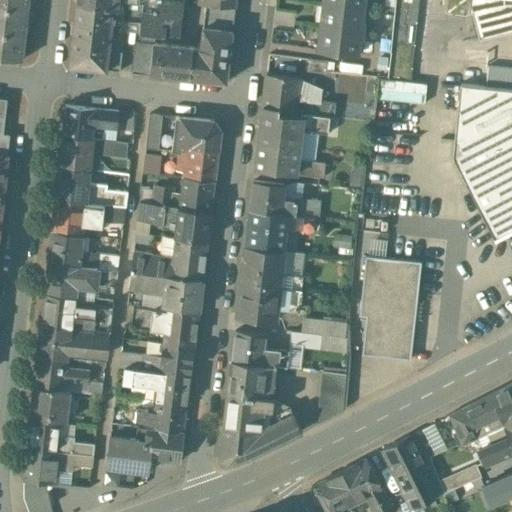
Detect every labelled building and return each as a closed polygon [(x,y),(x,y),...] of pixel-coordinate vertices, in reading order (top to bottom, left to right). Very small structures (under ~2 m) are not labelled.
[(27,0),(0,0),(0,5),(27,9),(27,0)] [(127,0),(141,1),(140,10),(141,10),(155,12),(156,0),(127,0)] [(177,0),(156,0),(155,12),(176,14),(177,7),(177,0)] [(195,0),(177,0),(177,7),(181,8),(180,12),(232,18),(234,4),(195,0)] [(323,0),(317,49),(356,53),(358,36),(360,37),(362,23),(360,23),(362,0),(323,0)] [(396,0),(388,97),(425,101),(427,81),(413,80),(419,0),(396,0)] [(511,0),(470,0),(480,41),(511,32),(511,0)] [(118,8),(75,3),(68,66),(104,69),(106,50),(107,50),(111,19),(121,20),(121,19),(122,8),(118,8)] [(27,9),(0,5),(0,31),(24,34),(27,9)] [(140,10),(122,8),(121,19),(140,21),(141,10),(140,10)] [(155,12),(141,10),(140,21),(138,32),(178,37),(180,15),(176,14),(155,12)] [(121,20),(111,19),(107,50),(121,51),(123,36),(120,36),(121,20)] [(231,31),(202,27),(199,48),(228,51),(231,31)] [(24,34),(0,31),(0,57),(21,60),(24,34)] [(152,43),(135,41),(134,52),(150,54),(152,43)] [(199,48),(152,43),(150,54),(148,74),(225,82),(228,51),(199,48)] [(107,50),(106,50),(104,69),(119,71),(121,51),(107,50)] [(150,54),(134,52),(131,72),(148,74),(150,54)] [(511,67),(488,66),(486,86),(511,88),(511,67)] [(297,78),(265,74),(262,105),(261,109),(292,113),(293,110),(294,98),(297,78)] [(511,88),(486,86),(460,84),(452,158),(465,183),(466,183),(494,239),(511,230),(511,88)] [(330,100),(302,97),(302,99),(294,98),(293,110),(301,111),(300,113),(328,117),(330,100)] [(95,108),(66,105),(62,134),(92,137),(93,129),(95,108)] [(119,111),(95,108),(93,129),(101,130),(102,125),(117,127),(119,111)] [(292,113),(261,109),(257,142),(297,146),(299,130),(299,126),(291,125),(292,113)] [(300,113),(292,113),(291,125),(299,126),(299,130),(326,133),(328,117),(300,113)] [(163,115),(150,114),(146,148),(159,149),(163,115)] [(214,121),(176,116),(172,150),(181,151),(182,151),(182,146),(218,149),(221,130),(214,121)] [(92,137),(62,134),(59,163),(89,167),(90,154),(92,137)] [(100,138),(92,137),(90,154),(98,154),(99,152),(100,138)] [(128,142),(100,138),(99,152),(126,157),(128,142)] [(297,146),(257,142),(254,169),(293,174),(295,158),(297,146)] [(218,149),(182,146),(182,151),(181,151),(178,168),(186,169),(186,176),(214,180),(218,149)] [(160,154),(145,153),(143,171),(158,173),(160,154)] [(324,162),(295,158),(293,174),(322,177),(324,162)] [(88,172),(58,168),(55,197),(85,201),(87,182),(88,172)] [(186,176),(183,176),(180,206),(210,210),(214,180),(186,176)] [(282,184),(253,181),(250,208),(279,212),(281,199),(282,184)] [(107,184),(87,182),(85,201),(103,203),(125,206),(127,191),(106,189),(107,184)] [(173,188),(154,185),(152,203),(171,205),(173,188)] [(85,201),(55,197),(52,227),(81,230),(82,224),(84,205),(85,201)] [(295,199),(285,197),(285,200),(281,199),(279,212),(293,214),(295,199)] [(312,201),(295,199),(293,214),(295,214),(310,216),(312,201)] [(152,203),(139,201),(137,218),(168,223),(171,205),(152,203)] [(102,208),(84,205),(82,224),(99,226),(100,218),(123,221),(125,206),(103,203),(102,208)] [(210,210),(180,206),(176,237),(206,240),(210,210)] [(279,212),(250,208),(245,246),(283,250),(285,229),(293,230),(295,214),(293,214),(279,212)] [(310,216),(295,214),(293,230),(312,232),(314,216),(310,216)] [(81,234),(51,231),(48,260),(78,264),(80,249),(81,234)] [(206,240),(176,237),(174,255),(171,275),(201,278),(206,240)] [(283,250),(245,246),(241,284),(301,290),(302,290),(303,275),(280,273),(283,250)] [(119,254),(80,249),(78,264),(117,269),(119,254)] [(174,255),(133,251),(130,270),(167,274),(171,275),(174,255)] [(421,261),(365,255),(359,315),(366,316),(362,353),(410,359),(421,261)] [(78,264),(48,260),(45,290),(75,293),(76,283),(78,264)] [(117,269),(78,264),(76,283),(94,286),(95,282),(115,284),(117,269)] [(167,274),(130,270),(128,287),(165,292),(167,274)] [(171,275),(167,274),(165,292),(163,305),(197,309),(201,278),(171,275)] [(301,290),(241,284),(237,317),(275,321),(276,306),(299,309),(301,290)] [(75,298),(44,295),(41,323),(71,326),(74,302),(75,298)] [(97,305),(74,302),(72,318),(84,319),(83,327),(94,329),(97,305)] [(112,307),(97,305),(94,329),(109,330),(112,307)] [(141,307),(132,305),(130,326),(139,327),(141,307)] [(166,310),(141,307),(139,327),(164,330),(166,313),(166,310)] [(196,317),(166,313),(164,330),(163,342),(193,345),(196,317)] [(346,321),(322,320),(321,334),(347,337),(346,321)] [(71,326),(41,323),(37,354),(68,357),(69,348),(71,329),(71,326)] [(94,331),(71,329),(69,348),(92,351),(93,347),(94,331)] [(109,330),(94,329),(94,331),(93,347),(107,348),(109,330)] [(266,335),(234,331),(231,360),(276,365),(275,366),(287,367),(289,349),(265,346),(266,335)] [(347,337),(321,334),(319,348),(347,351),(347,337)] [(193,345),(163,342),(161,356),(159,370),(189,374),(193,345)] [(145,352),(120,349),(119,365),(133,367),(159,370),(161,356),(144,354),(145,352)] [(68,357),(37,354),(34,385),(65,388),(66,379),(67,366),(68,357)] [(231,360),(227,393),(271,398),(272,397),(266,397),(268,382),(273,382),(275,366),(276,365),(231,360)] [(91,369),(67,366),(66,379),(89,381),(91,369)] [(159,370),(133,367),(131,381),(158,384),(159,370)] [(189,374),(159,370),(158,384),(156,398),(186,402),(189,374)] [(346,373),(322,371),(316,422),(343,409),(346,373)] [(511,381),(449,414),(462,443),(488,432),(511,421),(511,381)] [(65,388),(34,385),(31,413),(67,418),(70,389),(65,388)] [(271,398),(227,393),(223,425),(219,460),(226,466),(253,457),(302,431),(290,406),(275,413),(275,414),(271,417),(273,398),(271,398)] [(186,402),(156,398),(153,418),(152,427),(182,431),(186,402)] [(147,410),(136,408),(134,425),(145,426),(152,427),(153,418),(148,417),(147,410)] [(61,423),(29,420),(26,449),(58,453),(59,438),(61,423)] [(511,421),(488,432),(492,442),(479,447),(485,463),(511,451),(511,421)] [(129,424),(111,422),(110,436),(127,438),(129,424)] [(110,436),(109,436),(106,466),(148,471),(149,457),(152,427),(145,426),(143,440),(127,438),(110,436)] [(182,431),(152,427),(149,457),(179,460),(183,431),(182,431)] [(435,455),(422,429),(409,436),(410,436),(409,436),(423,464),(431,460),(431,459),(430,456),(435,455)] [(423,476),(418,466),(431,460),(423,464),(409,436),(410,436),(409,436),(409,435),(383,449),(383,451),(384,451),(412,507),(440,493),(431,472),(423,476)] [(87,441),(59,438),(58,453),(93,456),(94,439),(87,441)] [(58,453),(26,449),(23,479),(54,482),(56,468),(71,469),(72,463),(92,465),(93,456),(58,453)] [(366,459),(342,471),(356,500),(357,502),(365,497),(381,488),(366,459)] [(475,463),(438,480),(444,493),(481,476),(475,463)] [(124,483),(125,470),(107,469),(107,483),(124,483)] [(342,470),(319,482),(329,504),(324,507),(326,511),(333,511),(341,508),(356,500),(342,471),(342,470)] [(511,473),(498,480),(505,496),(511,493),(511,473)] [(53,511),(45,482),(23,480),(23,496),(29,511),(53,511)] [(392,511),(381,488),(365,497),(372,511),(392,511)]
